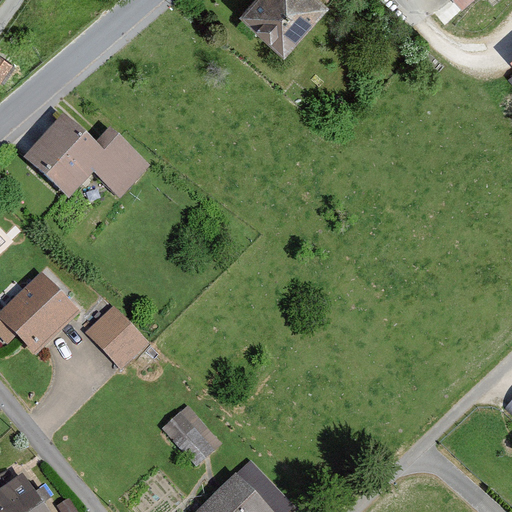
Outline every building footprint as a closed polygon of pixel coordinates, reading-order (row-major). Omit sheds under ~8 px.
[(254,0),(240,15),(282,53),(326,4),(321,0),(254,0)] [(28,74),(49,56),(39,45),(18,63),(28,74)] [(0,83),(2,85),(16,65),(0,52),(0,83)] [(109,130),(95,145),(64,117),(23,161),(68,203),(93,176),(119,200),(150,167),(109,130)] [(0,322),(36,359),(80,315),(40,274),(0,313),(0,322)] [(121,373),(152,345),(117,307),(86,336),(121,373)] [(166,430),(199,470),(225,448),(193,408),(166,430)] [(0,511),(50,511),(24,474),(0,490),(0,511)] [(268,511),(239,478),(199,511),(268,511)]
